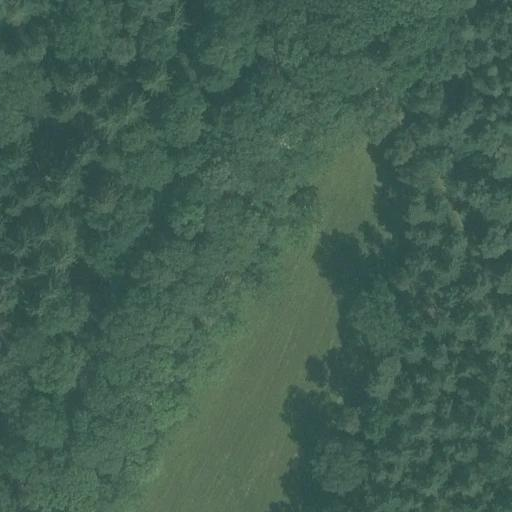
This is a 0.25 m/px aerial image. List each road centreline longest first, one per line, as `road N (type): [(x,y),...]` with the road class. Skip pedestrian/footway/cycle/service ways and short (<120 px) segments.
road 1 (track): [(30,511),(317,0)]
road 2 (track): [(329,0),(511,345)]
